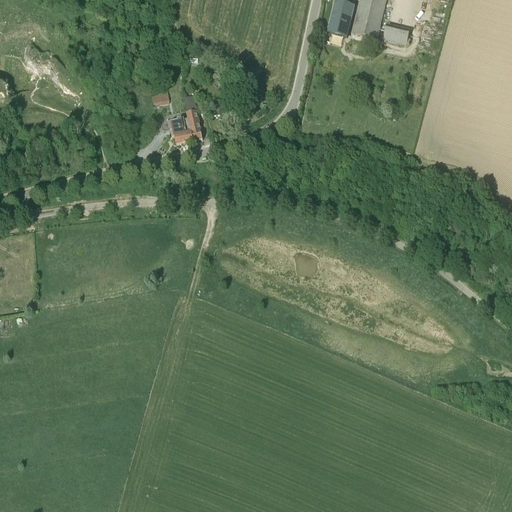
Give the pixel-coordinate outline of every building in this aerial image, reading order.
[(360,0),(352,34),(377,40),(384,12),(387,0),(360,0)] [(337,3),(328,34),(346,38),(354,8),(337,3)] [(384,42),(407,47),(411,32),(387,26),(384,42)] [(253,105),(256,89),(248,87),(245,104),(253,105)] [(160,106),(169,105),(167,92),(162,92),(162,94),(157,95),(157,96),(152,96),(152,102),(159,101),(160,106)] [(184,100),(187,115),(185,116),(187,120),(186,120),(192,143),(203,141),(193,98),(184,100)] [(174,140),(176,147),(192,143),(186,120),(184,121),(184,119),(177,121),(178,122),(169,124),(173,140),(174,140)]
